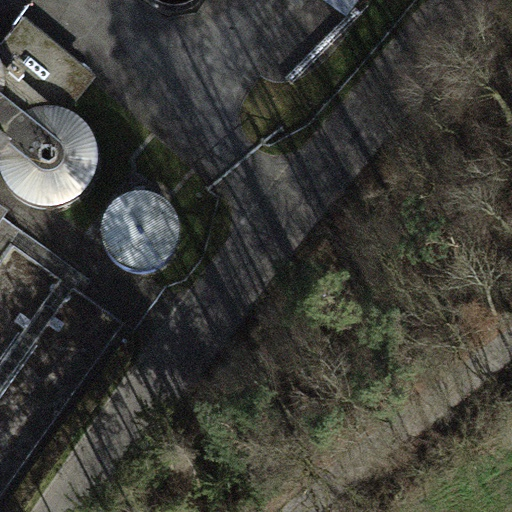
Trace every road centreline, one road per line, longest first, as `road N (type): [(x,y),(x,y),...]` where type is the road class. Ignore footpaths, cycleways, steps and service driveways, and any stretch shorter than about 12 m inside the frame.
road 1 (residential): [(61,511),(91,461),(457,0)]
road 2 (track): [(511,349),(305,511)]
